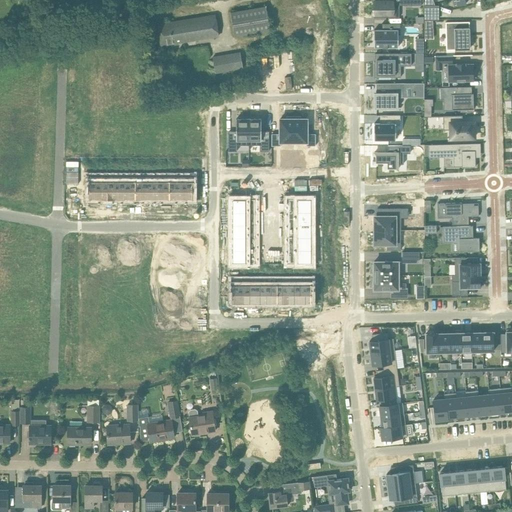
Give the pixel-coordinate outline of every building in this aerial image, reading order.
[(375,1),(374,1),(374,14),(381,14),(381,17),(399,17),(399,5),(412,5),(412,2),(421,2),(421,0),(385,0),(385,1),(375,1)] [(435,6),(432,0),(424,0),(425,19),(438,19),(438,6),(435,6)] [(265,6),(230,12),(234,37),(270,31),(265,6)] [(219,37),(215,15),(158,25),(161,46),(219,37)] [(458,22),(445,22),(446,43),(454,42),(455,50),(470,49),(469,28),(458,28),(458,22)] [(382,30),(374,29),(374,47),(398,47),(398,31),(400,31),(400,23),(382,23),(382,24),(388,24),(388,29),(382,30)] [(141,54),(139,30),(127,31),(129,55),(141,54)] [(89,44),(89,61),(91,61),(91,66),(98,66),(98,71),(113,71),(113,62),(107,62),(107,52),(110,52),(110,51),(109,51),(109,44),(89,44)] [(215,74),(243,69),(240,52),(212,57),(215,74)] [(374,61),(374,77),(381,77),(381,79),(390,79),(390,77),(401,77),(401,66),(411,66),(411,53),(385,53),(385,61),(374,61)] [(452,57),(435,57),(436,70),(441,69),(441,82),(449,81),(473,81),(473,79),(475,79),(475,71),(473,71),(473,65),(465,65),(465,64),(457,64),(457,65),(452,65),(452,57)] [(113,98),(113,99),(117,99),(117,78),(108,78),(108,84),(89,84),(89,98),(113,98)] [(374,92),(374,108),(376,108),(401,108),(401,107),(398,107),(398,97),(404,97),(424,97),(424,83),(404,83),(376,83),(376,92),(374,92)] [(177,84),(167,85),(168,94),(178,93),(177,84)] [(462,87),(439,87),(439,99),(444,99),(445,110),(452,110),(460,110),(461,112),(467,112),(467,110),(474,110),(473,94),(472,94),(462,94),(462,87)] [(152,118),(152,128),(158,128),(177,128),(177,119),(179,119),(179,120),(185,120),(185,119),(189,119),(193,119),(193,113),(194,113),(194,111),(193,111),(193,104),(185,104),(185,101),(179,101),(179,104),(169,104),(169,118),(167,118),(152,118)] [(374,123),(374,139),(395,139),(395,125),(400,125),(400,115),(380,115),(380,123),(374,123)] [(451,130),(451,138),(475,138),(474,122),(463,122),(463,116),(443,116),(444,130),(451,130)] [(271,134),(271,146),(281,146),(281,142),(293,142),(293,117),(287,117),(287,119),(280,119),(280,134),(271,134)] [(293,117),(293,142),(306,142),(306,146),(315,146),(315,134),(307,134),(307,119),(300,119),(300,117),(293,117)] [(228,131),(228,151),(237,151),(237,145),(249,145),(249,119),(236,119),(236,131),(228,131)] [(249,119),(249,145),(260,145),(260,151),(269,151),(269,131),(261,131),(261,119),(249,119)] [(177,128),(158,128),(158,139),(170,139),(170,152),(193,152),(193,135),(178,135),(178,128),(177,128)] [(429,156),(429,158),(453,157),(453,167),(462,167),(475,167),(475,157),(471,157),(471,146),(459,146),(459,144),(428,145),(429,156)] [(373,156),(373,160),(374,160),(374,164),(385,164),(385,170),(398,170),(398,164),(404,164),(404,153),(410,153),(410,145),(403,145),(388,145),(388,152),(374,152),(374,156),(373,156)] [(89,176),(89,199),(90,199),(102,199),(102,196),(102,176),(89,176)] [(102,196),(102,199),(113,199),(113,176),(102,176),(102,196)] [(113,176),(113,199),(124,199),(124,176),(113,176)] [(124,176),(124,199),(135,199),(135,176),(124,176)] [(135,176),(135,199),(136,199),(147,199),(147,176),(135,176)] [(147,176),(147,199),(158,199),(158,176),(147,176)] [(158,176),(158,199),(169,199),(170,199),(170,176),(158,176)] [(170,176),(170,199),(170,200),(170,199),(181,199),(181,176),(170,176)] [(181,176),(181,199),(192,199),(192,200),(193,200),(193,176),(181,176)] [(232,199),(232,212),(255,212),(255,199),(232,199)] [(288,199),(288,212),(311,212),(311,199),(288,199)] [(462,203),(437,204),(437,214),(445,214),(446,217),(452,216),(452,220),(452,225),(469,224),(468,216),(479,216),(478,205),(474,205),(474,203),(462,204),(462,203)] [(374,221),(374,230),(396,230),(398,230),(398,215),(401,215),(401,208),(377,208),(377,216),(376,216),(376,221),(374,221)] [(232,212),(232,225),(255,225),(255,212),(232,212)] [(288,212),(288,225),(311,225),(311,212),(288,212)] [(232,225),(232,237),(255,237),(255,225),(232,225)] [(288,225),(288,237),(311,237),(311,225),(288,225)] [(424,233),(436,233),(436,225),(424,225),(424,233)] [(471,238),(471,226),(443,227),(443,242),(459,242),(459,252),(479,251),(479,238),(471,238)] [(374,230),(374,244),(387,244),(387,250),(401,250),(401,242),(396,242),(396,230),(374,230)] [(232,237),(232,250),(255,250),(255,237),(232,237)] [(288,237),(288,250),(311,250),(311,237),(288,237)] [(161,241),(161,260),(193,260),(193,259),(192,259),(192,256),(193,256),(193,247),(178,247),(178,241),(161,241)] [(89,250),(89,259),(90,259),(90,262),(104,262),(104,271),(114,271),(114,261),(113,261),(113,247),(106,247),(106,246),(98,246),(98,247),(90,247),(90,250),(89,250)] [(232,250),(232,263),(255,263),(255,250),(232,250)] [(288,250),(288,263),(311,263),(311,250),(288,250)] [(402,252),(402,262),(418,262),(418,252),(402,252)] [(455,276),(480,275),(480,263),(467,263),(466,257),(454,258),(455,275),(455,276)] [(193,260),(161,260),(161,279),(179,279),(179,273),(193,273),(193,269),(195,269),(195,263),(193,263),(193,260)] [(374,265),(372,265),(372,272),(374,272),(374,275),(398,275),(398,261),(389,261),(383,261),(374,261),(374,265)] [(89,286),(89,297),(95,297),(95,299),(105,299),(105,303),(118,303),(118,296),(111,296),(111,280),(120,280),(120,271),(103,271),(103,278),(92,278),(92,286),(89,286)] [(374,278),(372,278),(372,285),(374,285),(374,289),(383,289),(383,290),(389,290),(389,289),(391,289),(391,297),(407,297),(407,288),(405,288),(405,284),(398,284),(398,275),(374,275),(374,278)] [(452,281),(460,281),(460,296),(467,296),(467,287),(482,287),(482,281),(480,281),(480,275),(455,276),(455,275),(452,275),(452,281)] [(232,280),(232,303),(244,303),(244,280),(232,280)] [(244,280),(244,303),(255,303),(255,280),(244,280)] [(255,280),(255,303),(266,303),(266,285),(266,280),(255,280)] [(277,280),(277,285),(277,303),(288,303),(288,280),(277,280)] [(288,280),(288,303),(299,303),(299,280),(288,280)] [(299,280),(299,303),(311,303),(311,280),(299,280)] [(266,285),(266,303),(277,303),(277,285),(266,285)] [(172,287),(172,298),(193,298),(193,287),(172,287)] [(172,298),(172,309),(193,309),(193,298),(172,298)] [(89,323),(89,331),(92,331),(92,333),(103,333),(103,339),(115,339),(118,339),(118,331),(114,331),(114,321),(111,321),(111,307),(96,307),(96,313),(92,313),(92,323),(89,323)] [(154,317),(154,329),(169,329),(169,345),(180,345),(180,343),(193,343),(193,328),(179,328),(179,317),(154,317)] [(506,334),(500,334),(501,352),(501,357),(511,356),(511,329),(506,330),(506,334)] [(373,341),(369,341),(371,353),(395,350),(393,338),(388,339),(387,332),(372,334),(373,341)] [(483,351),(482,332),(471,333),(472,351),(483,351)] [(493,332),(482,332),(483,351),(494,351),(493,332)] [(438,352),(438,333),(426,334),(426,352),(438,352)] [(450,333),(438,333),(438,352),(450,352),(450,333)] [(461,333),(450,333),(450,352),(461,352),(461,333)] [(471,333),(461,333),(461,352),(461,354),(472,353),(472,351),(471,333)] [(87,350),(87,358),(89,358),(89,363),(112,363),(112,346),(89,346),(89,350),(87,350)] [(395,350),(371,353),(372,365),(383,364),(383,369),(383,370),(397,368),(395,350)] [(378,377),(374,377),(375,389),(394,386),(394,387),(399,386),(397,368),(383,370),(383,369),(377,370),(378,377)] [(394,386),(375,389),(377,400),(380,399),(381,405),(397,404),(397,403),(401,403),(399,386),(394,387),(394,386)] [(511,387),(500,388),(503,412),(511,410),(511,398),(511,392),(511,387)] [(500,388),(488,389),(489,394),(491,413),(503,412),(500,388)] [(465,390),(456,391),(456,393),(456,398),(458,416),(468,415),(469,415),(467,397),(466,397),(466,392),(465,390)] [(478,391),(466,392),(466,397),(467,397),(469,415),(468,415),(468,416),(480,414),(478,395),(478,391)] [(456,393),(444,394),(445,399),(447,417),(458,416),(456,398),(456,393)] [(478,395),(480,414),(491,413),(489,394),(478,395)] [(445,399),(433,400),(435,420),(448,419),(447,417),(445,399)] [(167,402),(171,418),(180,416),(176,400),(167,402)] [(381,405),(379,405),(381,417),(399,415),(404,414),(403,402),(401,403),(397,403),(397,404),(381,405)] [(127,405),(128,421),(138,420),(137,404),(127,405)] [(88,422),(99,422),(99,405),(88,406),(88,422)] [(31,420),(31,407),(20,407),(20,423),(31,423),(31,425),(30,425),(30,444),(30,441),(43,441),(43,444),(51,444),(51,425),(46,425),(46,420),(31,420)] [(215,431),(212,411),(203,413),(203,415),(198,416),(197,411),(195,409),(190,410),(188,412),(192,434),(206,431),(206,432),(215,431)] [(399,415),(381,417),(382,427),(382,428),(401,426),(401,424),(399,415)] [(149,416),(139,418),(139,426),(141,426),(141,440),(148,440),(148,437),(150,437),(150,441),(174,438),(173,433),(172,428),(171,420),(163,421),(150,423),(149,416)] [(382,427),(380,427),(382,439),(407,436),(405,424),(401,424),(401,426),(382,428),(382,427)] [(0,440),(2,441),(2,443),(10,443),(10,433),(10,425),(0,425),(0,440)] [(129,425),(107,426),(108,442),(122,441),(122,443),(130,443),(129,425)] [(91,428),(68,427),(68,444),(77,444),(77,442),(90,442),(90,444),(91,444),(91,428)] [(386,474),(388,487),(415,483),(413,464),(400,466),(401,472),(386,474)] [(491,468),(493,491),(506,490),(504,466),(491,468)] [(493,491),(491,468),(478,469),(480,492),(493,491)] [(480,492),(478,469),(465,470),(468,493),(480,492)] [(453,471),(455,495),(468,493),(465,470),(453,471)] [(455,495),(453,471),(440,473),(442,496),(455,495)] [(313,476),(314,487),(329,485),(330,493),(335,493),(337,505),(344,504),(348,503),(347,491),(349,491),(349,489),(350,489),(349,480),(348,480),(348,478),(337,479),(336,474),(313,476)] [(310,489),(309,481),(296,482),(297,490),(310,489)] [(23,495),(23,500),(34,500),(34,507),(41,507),(41,495),(41,485),(40,485),(34,485),(34,482),(25,482),(25,485),(23,485),(23,495)] [(415,483),(388,487),(390,499),(404,497),(405,504),(418,502),(415,483)] [(70,508),(70,485),(53,485),(53,501),(52,501),(51,503),(51,508),(53,510),(61,510),(62,509),(62,507),(70,508)] [(101,500),(102,485),(85,485),(85,508),(93,508),(93,500),(101,500)] [(292,489),(268,492),(270,508),(288,506),(287,502),(293,501),(292,489)] [(154,511),(155,507),(162,507),(162,502),(162,494),(162,492),(162,490),(154,490),(154,492),(146,492),(146,498),(142,498),(141,511),(154,511)] [(132,511),(132,492),(115,492),(115,511),(132,511)] [(195,511),(195,493),(177,493),(177,511),(185,511),(195,511)] [(227,511),(228,511),(228,493),(207,493),(207,503),(207,510),(207,511),(227,511)]
